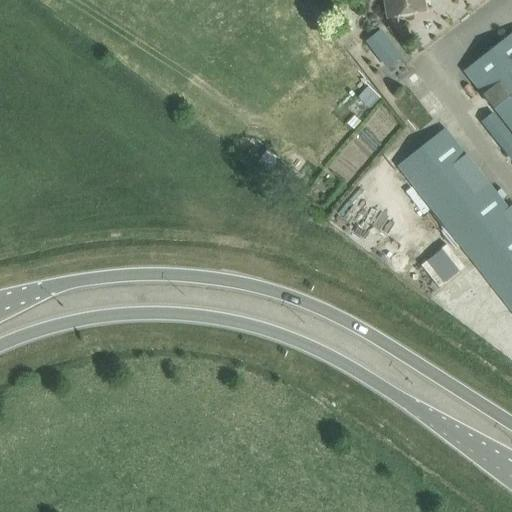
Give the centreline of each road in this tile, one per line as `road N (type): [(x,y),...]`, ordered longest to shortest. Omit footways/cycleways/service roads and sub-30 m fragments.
road 1 (tertiary): [(0,344),(86,315),(147,312),(262,326),(511,465)]
road 2 (tertiary): [(511,423),(269,289),(136,275),(56,283),(0,302)]
